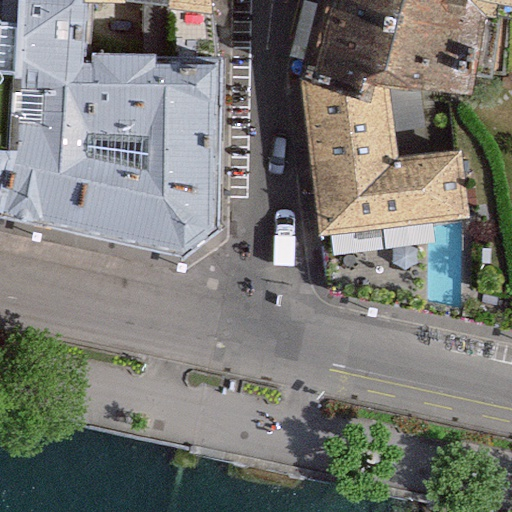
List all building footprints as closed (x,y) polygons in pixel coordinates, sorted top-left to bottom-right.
[(188,60),(101,56),(101,0),(34,0),(33,22),(30,161),(15,216),(200,260),(187,200),(188,60)] [(226,0),(101,0),(101,56),(188,60),(237,63),(226,0)] [(396,89),(426,91),(486,99),(502,2),(490,0),(332,0),(314,79),(376,100),(396,89)] [(0,212),(15,216),(30,161),(33,22),(18,21),(10,14),(0,13),(0,212)] [(236,238),(237,63),(188,60),(187,200),(200,260),(236,238)] [(477,219),(472,153),(410,159),(405,122),(429,121),(426,91),(396,89),(376,100),(314,79),(327,233),(477,219)]
